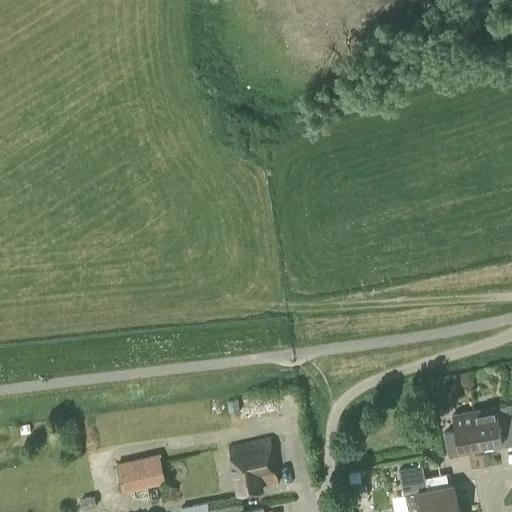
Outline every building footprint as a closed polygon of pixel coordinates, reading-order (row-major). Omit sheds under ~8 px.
[(469,385),(466,372),(455,374),(456,380),(463,386),(469,385)] [(511,440),(505,404),(473,410),(480,445),(492,442),(493,447),(511,443),(511,440)] [(480,445),(473,410),(452,413),(455,430),(444,432),(448,455),(468,451),(468,447),(480,445)] [(34,423),(38,453),(49,452),(48,441),(58,440),(55,421),(34,423)] [(0,447),(22,445),(20,430),(0,431),(0,447)] [(262,485),(279,482),(270,438),(228,446),(238,493),(262,488),(262,485)] [(118,460),(124,488),(167,479),(160,450),(118,460)] [(423,477),(400,481),(403,495),(391,497),(394,511),(430,511),(454,507),(450,484),(426,489),(423,477)] [(351,485),(353,497),(365,495),(364,483),(351,485)] [(174,496),(176,488),(166,485),(164,493),(174,496)] [(80,499),(82,511),(96,507),(94,496),(80,499)] [(241,496),(207,502),(209,511),(230,511),(243,510),(241,496)] [(209,511),(207,502),(180,507),(181,511),(209,511)]
